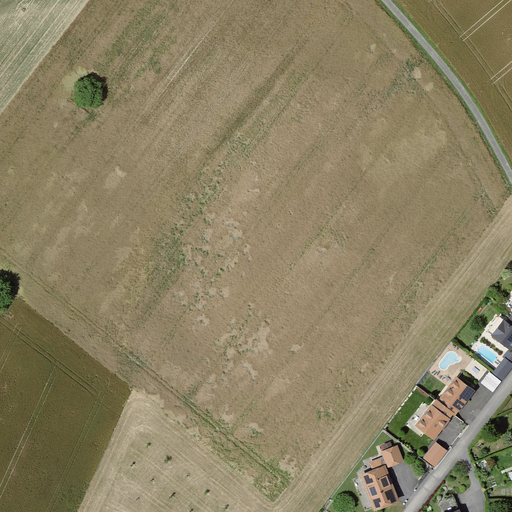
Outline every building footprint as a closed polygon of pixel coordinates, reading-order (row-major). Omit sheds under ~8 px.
[(487,335),(508,352),(511,346),(511,325),(510,328),(509,328),(500,319),(487,335)] [(511,349),(491,374),(500,381),(511,366),(511,349)] [(454,378),(436,402),(452,414),(454,416),(472,392),(454,378)] [(436,402),(434,400),(413,428),(431,442),(452,414),(436,402)] [(434,443),(421,459),(433,468),(445,452),(434,443)] [(395,446),(379,452),(386,469),(401,463),(395,446)] [(370,471),(359,476),(373,511),(397,502),(380,458),(367,463),(370,471)]
